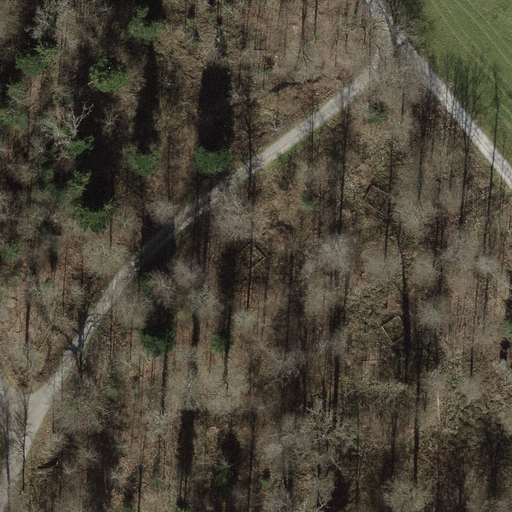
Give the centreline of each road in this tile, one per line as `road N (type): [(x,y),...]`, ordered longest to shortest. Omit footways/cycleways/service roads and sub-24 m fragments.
road 1 (track): [(0,501),(70,354),(130,269),(202,204),(409,53)]
road 2 (track): [(409,53),(511,176)]
